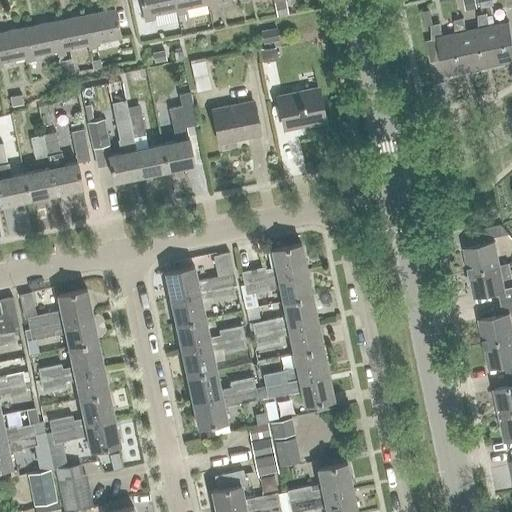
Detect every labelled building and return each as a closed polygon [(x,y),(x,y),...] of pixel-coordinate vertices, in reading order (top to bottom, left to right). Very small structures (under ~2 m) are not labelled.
[(176,10),(173,0),(140,0),(144,17),(145,17),(145,21),(153,20),(152,15),(176,10)] [(208,4),(206,0),(173,0),(176,10),(177,10),(178,15),(186,13),(185,9),(207,4),(208,4)] [(206,0),(208,4),(207,4),(208,8),(217,7),(216,2),(225,0),(206,0)] [(477,9),(475,0),(462,0),(465,11),(477,9)] [(494,6),(492,0),(478,0),(481,9),(494,6)] [(288,13),(286,1),(274,4),(276,15),(288,13)] [(254,5),(242,7),(245,22),(257,20),(254,5)] [(114,9),(82,15),(89,45),(90,49),(98,48),(97,44),(120,39),(114,9)] [(422,26),(433,24),(430,10),(420,12),(422,26)] [(89,45),(82,15),(51,22),(57,52),(58,56),(66,54),(65,50),(89,45)] [(477,30),(485,28),(493,68),(511,63),(511,41),(508,23),(489,27),(486,15),(478,16),(477,30)] [(493,68),(485,28),(477,30),(466,32),(463,19),(455,21),(454,35),(461,33),(470,73),(493,68)] [(57,52),(51,22),(19,29),(25,58),(26,58),(26,62),(34,60),(34,57),(57,52)] [(461,33),(454,35),(442,37),(440,25),(432,26),(432,40),(438,39),(442,60),(446,78),(470,73),(461,33)] [(0,32),(0,67),(3,67),(2,63),(25,58),(19,29),(0,32)] [(426,41),(430,62),(442,60),(438,39),(432,40),(426,41)] [(275,61),(273,49),(260,52),(262,63),(275,61)] [(167,60),(165,51),(152,54),(154,63),(167,60)] [(182,58),(180,51),(173,53),(175,59),(182,58)] [(75,73),(72,58),(58,61),(61,76),(75,73)] [(100,59),(91,61),(94,70),(102,68),(100,59)] [(204,61),(190,64),(193,78),(208,75),(204,61)] [(174,143),(160,146),(165,172),(192,167),(184,127),(196,124),(190,93),(187,77),(175,79),(180,107),(167,109),(174,143)] [(49,92),(47,83),(32,86),(34,95),(49,92)] [(322,123),(320,113),(315,87),(275,95),(282,131),(322,123)] [(12,107),(23,105),(21,95),(10,97),(12,107)] [(257,136),(253,113),(250,100),(211,108),(218,144),(257,136)] [(160,146),(146,148),(139,115),(126,117),(131,139),(133,151),(139,177),(165,172),(160,146)] [(131,139),(126,117),(114,120),(118,141),(131,139)] [(93,146),(108,143),(103,119),(88,123),(93,146)] [(56,132),(43,134),(48,156),(50,168),(55,193),(82,187),(77,162),(63,165),(56,132)] [(43,134),(30,137),(35,159),(48,156),(43,134)] [(112,183),(139,177),(133,151),(131,139),(118,141),(118,142),(120,154),(107,156),(112,183)] [(2,143),(0,143),(0,192),(2,204),(29,199),(24,173),(9,176),(6,163),(2,143)] [(50,168),(24,173),(29,199),(55,193),(50,168)] [(481,230),(483,241),(504,237),(502,226),(481,230)] [(500,266),(495,242),(465,248),(470,272),(500,266)] [(240,272),(242,284),(276,276),(305,270),(300,244),(270,250),(274,268),(263,270),(263,268),(240,272)] [(232,286),(235,285),(228,253),(212,257),(216,277),(196,281),(193,267),(163,273),(169,299),(232,286)] [(475,296),(499,291),(501,302),(511,300),(511,286),(504,288),(503,281),(511,279),(508,264),(500,266),(470,272),(470,274),(467,277),(469,284),(473,285),(475,296)] [(305,270),(276,276),(242,284),(245,296),(279,289),(281,302),(311,296),(305,270)] [(169,299),(174,325),(204,319),(200,299),(209,297),(210,303),(234,298),(232,286),(169,299)] [(58,311),(48,313),(50,324),(90,316),(84,290),(55,296),(58,311)] [(281,302),(284,315),(251,323),(253,335),(277,330),(287,328),(316,322),(311,296),(281,302)] [(0,334),(11,332),(17,331),(11,299),(0,300),(0,334)] [(511,338),(511,324),(510,314),(511,313),(511,300),(501,302),(504,315),(480,320),(485,344),(511,338)] [(48,313),(26,318),(28,328),(50,324),(48,313)] [(95,342),(90,316),(50,324),(53,336),(63,333),(66,348),(95,342)] [(207,335),(204,319),(174,325),(179,351),(209,345),(207,335)] [(287,328),(292,354),(322,348),(316,322),(287,328)] [(50,324),(28,328),(30,340),(53,336),(50,324)] [(217,333),(219,343),(241,338),(239,328),(217,333)] [(253,335),(255,346),(280,341),(277,330),(253,335)] [(11,333),(11,332),(0,334),(0,345),(13,343),(11,333)] [(244,350),(241,338),(219,343),(220,348),(221,355),(244,350)] [(511,338),(485,344),(490,367),(504,364),(509,363),(511,375),(511,374),(511,338)] [(71,374),(101,368),(95,342),(66,348),(70,367),(71,374)] [(179,351),(185,377),(214,371),(210,351),(209,345),(179,351)] [(264,387),(298,380),(327,373),(322,348),(292,354),(296,369),(261,376),(264,387)] [(39,381),(40,381),(61,377),(59,369),(59,366),(37,371),(39,381)] [(71,374),(77,400),(106,393),(101,368),(71,374)] [(185,377),(190,402),(220,396),(214,371),(185,377)] [(266,398),(300,391),(303,406),(333,399),(327,373),(298,380),(264,387),(266,398)] [(0,388),(6,387),(23,384),(21,374),(4,377),(4,381),(0,381),(0,388)] [(511,374),(511,375),(511,378),(511,385),(494,389),(500,415),(511,412),(511,374)] [(62,383),(61,377),(40,381),(39,381),(42,392),(63,387),(62,383)] [(251,378),(229,383),(231,394),(253,389),(251,378)] [(7,394),(8,398),(25,395),(23,384),(6,387),(7,394)] [(253,389),(256,400),(266,398),(264,387),(253,389)] [(237,404),(256,400),(253,389),(231,394),(220,396),(190,402),(195,428),(225,422),(222,408),(237,405),(237,404)] [(112,419),(106,393),(77,400),(82,426),(112,419)] [(28,418),(36,416),(37,416),(36,408),(35,408),(26,410),(28,418)] [(505,440),(511,438),(511,412),(500,415),(505,440)] [(47,421),(50,432),(72,428),(70,421),(70,416),(47,421)] [(82,426),(72,428),(74,438),(85,436),(88,452),(117,445),(112,419),(82,426)] [(289,419),(270,423),(273,438),(292,434),(289,419)] [(0,441),(4,441),(33,435),(31,425),(24,426),(24,424),(2,429),(0,421),(0,441)] [(268,434),(266,423),(247,427),(249,438),(268,434)] [(72,428),(50,432),(52,443),(74,438),(72,428)] [(33,435),(4,441),(0,441),(0,468),(9,467),(5,448),(18,446),(19,450),(35,447),(33,435)] [(252,454),(271,449),(269,439),(250,443),(252,454)] [(277,454),(295,450),(293,439),(275,443),(277,454)] [(298,461),(295,450),(277,454),(280,465),(298,461)] [(118,452),(109,454),(113,469),(122,467),(118,452)] [(278,472),(274,455),(253,459),(257,476),(278,472)] [(315,469),(318,485),(310,486),(310,485),(285,491),(288,502),(350,489),(344,463),(315,469)] [(82,473),(79,474),(77,464),(54,468),(62,510),(88,504),(82,473)] [(50,470),(28,474),(31,490),(53,485),(50,470)] [(213,511),(237,511),(278,504),(275,493),(242,500),(239,485),(243,484),(240,472),(241,471),(241,470),(212,476),(213,477),(214,477),(216,489),(209,491),(213,511)] [(260,478),(263,493),(277,490),(274,475),(260,478)] [(53,485),(31,490),(35,506),(56,501),(53,485)] [(304,511),(323,509),(323,511),(354,511),(350,489),(288,502),(289,511),(304,511)] [(60,511),(58,502),(35,507),(36,511),(60,511)]
